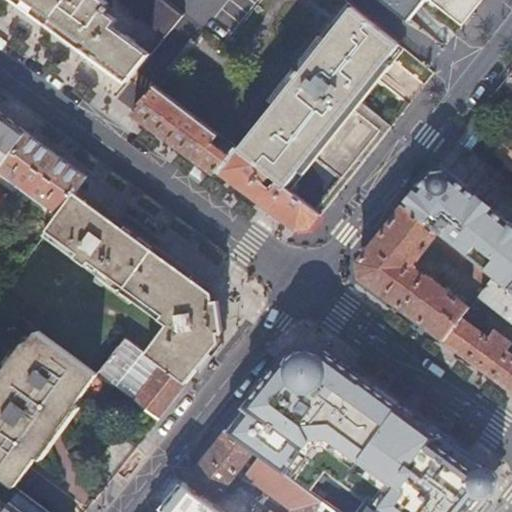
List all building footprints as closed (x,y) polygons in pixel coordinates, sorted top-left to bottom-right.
[(17,0),(62,32),(130,81),(153,53),(104,18),(113,6),(109,3),(111,1),(108,0),(17,0)] [(120,0),(166,38),(185,14),(167,0),(120,0)] [(386,0),(411,19),(425,0),(429,0),(462,26),(482,0),(386,0)] [(363,162),(392,125),(357,95),(362,88),(400,42),(354,5),(317,50),(281,94),(238,147),(271,173),(279,179),(323,213),(347,182),(363,162)] [(147,94),(134,109),(198,156),(217,170),(236,146),(223,136),(217,143),(214,141),(219,134),(155,84),(147,94)] [(0,166),(26,132),(0,112),(0,166)] [(491,126),(477,114),(472,120),(456,140),(470,152),(491,126)] [(54,152),(26,132),(0,166),(0,170),(56,212),(50,221),(52,222),(74,191),(85,175),(54,152)] [(271,173),(238,147),(236,146),(217,170),(261,203),(297,229),(312,226),(323,213),(279,179),(272,189),(264,182),(271,173)] [(511,223),(447,170),(432,171),(406,204),(468,255),(477,244),(495,258),(486,269),(494,276),(511,290),(511,223)] [(74,191),(52,222),(43,234),(166,325),(145,352),(161,364),(185,383),(219,339),(218,332),(212,302),(210,292),(193,280),(149,246),(98,209),(74,191)] [(402,306),(415,289),(402,280),(435,238),(448,248),(452,242),(406,204),(396,216),(360,261),(362,276),(396,301),(402,306)] [(452,242),(448,248),(446,250),(437,261),(448,269),(463,250),(452,242)] [(437,261),(446,250),(439,245),(430,257),(436,262),(437,261)] [(471,293),(478,298),(494,276),(486,269),(468,254),(462,261),(483,278),(471,293)] [(447,338),(471,307),(465,303),(468,299),(462,294),(459,298),(427,274),(415,289),(402,306),(442,335),(447,338)] [(511,290),(494,276),(478,298),(471,307),(447,338),(454,344),(480,363),(485,367),(511,386),(511,290)] [(90,369),(39,332),(0,384),(0,476),(8,483),(17,470),(24,460),(30,464),(49,437),(56,427),(79,396),(74,392),(90,369)] [(473,511),(485,497),(481,464),(437,432),(366,381),(325,350),(281,357),(253,393),(224,430),(253,451),(259,455),(308,491),(323,471),(363,500),(353,511),(473,511)] [(177,394),(185,383),(161,364),(133,400),(157,418),(177,394)] [(95,373),(90,369),(74,392),(79,396),(95,373)] [(253,451),(224,430),(189,474),(182,483),(210,505),(223,489),(227,492),(241,475),(237,471),(253,451)] [(313,511),(322,501),(308,491),(259,455),(245,474),(291,507),(287,511),(274,511),(270,509),(268,511),(313,511)] [(22,474),(30,464),(24,460),(17,470),(8,483),(13,486),(22,474)] [(220,511),(210,505),(182,483),(177,489),(172,496),(193,511),(220,511)] [(47,511),(18,490),(1,511),(47,511)] [(193,511),(172,496),(167,502),(161,510),(164,511),(193,511)] [(337,511),(322,501),(313,511),(337,511)]
